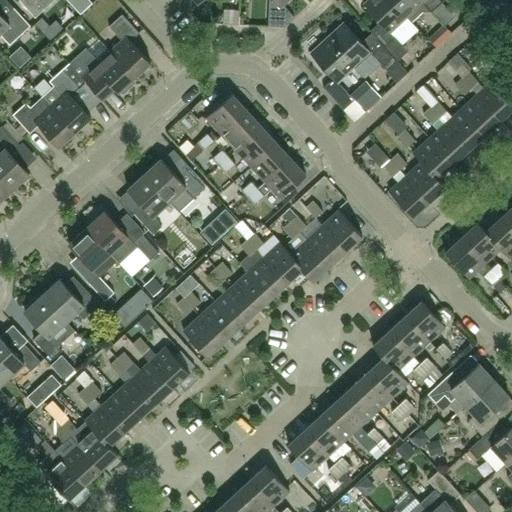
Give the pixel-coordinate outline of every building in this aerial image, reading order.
[(19,0),(36,18),(44,10),(43,8),(51,0),(19,0)] [(407,17),(391,0),(368,0),(364,4),(380,22),(371,31),(385,47),(396,37),(391,32),(407,17)] [(442,2),(440,0),(391,0),(407,17),(412,23),(424,12),(431,12),(442,2)] [(0,12),(0,33),(0,34),(10,44),(31,26),(14,8),(4,17),(0,12)] [(122,40),(111,51),(135,77),(151,63),(131,41),(140,33),(123,14),(109,26),(122,40)] [(387,70),(398,61),(377,39),(367,48),(344,23),(328,38),(355,67),(371,52),(387,70)] [(334,78),(324,87),(344,110),(355,100),(338,82),(355,67),(328,38),(311,53),(334,78)] [(124,93),(135,83),(133,79),(135,77),(111,51),(99,62),(86,48),(69,63),(86,82),(102,100),(115,88),(118,92),(120,91),(124,93)] [(398,61),(387,70),(398,82),(408,73),(398,61)] [(54,86),(42,97),(75,132),(91,117),(71,95),(86,82),(69,63),(50,81),(54,86)] [(470,72),(463,78),(472,88),(479,82),(470,72)] [(465,95),(472,88),(463,78),(456,85),(465,95)] [(511,99),(494,79),(477,94),(501,120),(511,109),(511,99)] [(366,111),(381,98),(366,81),(351,95),(366,111)] [(311,103),(318,111),(331,99),(324,91),(311,103)] [(207,118),(222,134),(248,110),(232,94),(207,118)] [(485,135),(501,120),(477,94),(461,109),(485,135)] [(59,147),(75,132),(42,97),(31,107),(26,102),(13,115),(30,133),(39,125),(59,147)] [(440,118),(469,149),(485,135),(461,109),(452,117),(438,101),(431,108),(440,118)] [(469,149),(440,118),(431,108),(424,114),(438,130),(429,138),(453,164),(469,149)] [(222,134),(236,150),(262,126),(248,110),(222,134)] [(0,174),(13,189),(29,174),(10,153),(20,145),(2,126),(0,127),(0,174)] [(251,166),(277,142),(262,126),(236,150),(251,166)] [(406,130),(399,137),(408,147),(415,140),(406,130)] [(198,143),(205,150),(215,141),(208,134),(198,143)] [(413,153),(421,162),(437,179),(438,178),(453,164),(429,138),(413,153)] [(251,166),(265,182),(291,158),(277,142),(251,166)] [(213,159),(219,166),(229,157),(223,150),(213,159)] [(391,160),(400,170),(407,164),(398,154),(391,160)] [(236,164),(229,157),(219,166),(226,173),(236,164)] [(291,158),(265,182),(280,198),(306,174),(291,158)] [(145,174),(170,201),(180,212),(205,188),(197,179),(196,180),(185,168),(177,175),(162,159),(145,174)] [(429,202),(405,176),(400,171),(400,170),(391,160),(384,167),(399,182),(389,191),(413,217),(429,202)] [(405,176),(429,202),(446,187),(438,178),(437,179),(421,162),(405,176)] [(0,174),(0,200),(13,189),(0,174)] [(170,201),(145,174),(128,189),(143,206),(135,213),(154,234),(162,226),(153,216),(170,201)] [(259,189),(252,182),(242,192),(248,199),(259,189)] [(265,196),(259,189),(248,199),(255,206),(265,196)] [(316,218),(323,211),(314,201),(307,208),(316,218)] [(511,207),(502,217),(511,228),(511,207)] [(322,225),(346,251),(363,236),(339,210),(322,225)] [(134,243),(128,237),(105,211),(87,227),(111,253),(110,253),(116,260),(120,263),(137,247),(150,260),(159,252),(143,234),(134,243)] [(300,232),(307,226),(298,216),(291,222),(300,232)] [(502,249),(501,249),(509,258),(511,255),(511,228),(502,217),(486,231),(502,249)] [(291,222),(284,229),(293,239),(300,232),(291,222)] [(462,237),(486,263),(501,249),(502,249),(486,231),(478,222),(462,237)] [(307,240),(330,266),(346,251),(322,225),(307,240)] [(116,260),(110,253),(111,253),(87,227),(69,243),(92,268),(83,277),(106,301),(115,292),(99,276),(116,260)] [(248,240),(257,249),(264,243),(255,233),(248,240)] [(486,263),(462,237),(445,252),(469,278),(486,263)] [(248,271),(272,298),(288,283),(264,257),(248,240),(241,246),(249,255),(240,263),(248,271)] [(304,268),(303,269),(314,281),(330,266),(307,240),(291,254),(304,268)] [(264,257),(288,283),(303,269),(304,268),(291,254),(280,242),(264,257)] [(223,262),(216,269),(225,279),(232,272),(223,262)] [(491,269),(500,279),(507,273),(498,263),(491,269)] [(216,269),(209,275),(218,285),(225,279),(216,269)] [(500,279),(491,269),(484,276),(493,285),(500,279)] [(272,298),(248,271),(232,286),(256,312),(272,298)] [(60,279),(42,295),(67,321),(77,312),(84,319),(90,313),(96,319),(106,310),(87,290),(78,299),(60,279)] [(216,301),(240,327),(256,312),(232,286),(216,301)] [(191,291),(184,298),(193,308),(201,301),(191,291)] [(42,295),(25,311),(35,322),(43,331),(34,339),(52,359),(62,351),(58,347),(76,331),(67,321),(42,295)] [(184,298),(177,304),(186,314),(193,308),(184,298)] [(200,315),(224,341),(240,327),(216,301),(200,315)] [(405,316),(429,342),(446,327),(422,301),(405,316)] [(124,306),(115,314),(126,326),(135,318),(124,306)] [(184,330),(207,356),(224,341),(200,315),(184,330)] [(389,331),(413,357),(429,342),(405,316),(389,331)] [(373,345),(384,357),(397,371),(398,370),(413,357),(389,331),(373,345)] [(0,368),(8,378),(18,369),(25,377),(41,362),(24,344),(15,352),(0,335),(0,368)] [(149,362),(173,388),(190,373),(166,347),(157,355),(141,338),(134,344),(149,362)] [(452,353),(442,343),(436,349),(437,350),(446,359),(452,353)] [(125,352),(118,359),(127,369),(134,362),(125,352)] [(368,372),(392,398),(409,382),(398,370),(397,371),(384,357),(368,372)] [(428,358),(420,364),(429,374),(437,368),(428,358)] [(118,359),(111,365),(120,375),(127,369),(118,359)] [(134,376),(157,402),(173,388),(149,362),(134,376)] [(466,405),(494,380),(479,363),(463,378),(455,369),(428,394),(436,403),(445,395),(451,402),(457,396),(466,405)] [(420,364),(413,371),(422,381),(429,374),(420,364)] [(0,385),(8,378),(0,368),(0,399),(6,394),(0,387),(0,385)] [(352,386),(376,412),(392,398),(368,372),(352,386)] [(118,391),(141,417),(157,402),(134,376),(118,391)] [(5,387),(21,413),(33,406),(17,380),(5,387)] [(483,436),(488,432),(501,419),(493,411),(509,396),(494,380),(466,405),(475,415),(468,421),(483,436)] [(86,388),(95,398),(102,391),(93,382),(86,388)] [(352,386),(336,401),(360,427),(376,412),(352,386)] [(86,388),(79,395),(88,405),(95,398),(86,388)] [(102,405),(125,431),(141,417),(118,391),(102,405)] [(406,398),(399,405),(408,415),(415,408),(406,398)] [(321,415),(344,441),(352,434),(369,452),(376,445),(376,444),(367,434),(360,427),(336,401),(321,415)] [(110,446),(110,445),(125,431),(102,405),(85,420),(86,422),(93,429),(94,429),(110,446)] [(392,411),(401,421),(408,415),(399,405),(392,411)] [(305,430),(329,456),(344,441),(321,415),(305,430)] [(93,429),(86,422),(78,429),(69,420),(62,426),(102,469),(118,454),(110,445),(110,446),(94,429),(93,429)] [(62,458),(86,484),(102,469),(62,426),(55,433),(71,450),(62,458)] [(506,462),(511,457),(511,427),(497,441),(488,432),(483,436),(483,437),(469,449),(478,459),(482,455),(497,471),(506,462)] [(367,434),(376,444),(383,438),(374,428),(367,434)] [(312,471),(329,456),(305,430),(288,445),(299,456),(312,471)] [(38,465),(69,499),(86,484),(62,458),(46,441),(39,447),(47,456),(38,465)] [(299,456),(290,464),(304,478),(312,471),(299,456)] [(342,457),(335,463),(344,473),(352,466),(342,457)] [(328,470),(337,479),(344,473),(335,463),(328,470)] [(250,480),(274,506),(290,491),(266,465),(250,480)] [(461,495),(443,475),(439,470),(428,480),(436,489),(421,503),(428,511),(457,511),(450,504),(461,495)] [(234,495),(249,511),(267,511),(274,506),(250,480),(234,495)] [(477,511),(485,511),(491,508),(475,491),(474,490),(465,498),(477,511)] [(218,509),(220,511),(249,511),(234,495),(218,509)] [(428,511),(421,503),(410,511),(399,511),(397,509),(393,511),(428,511)]
